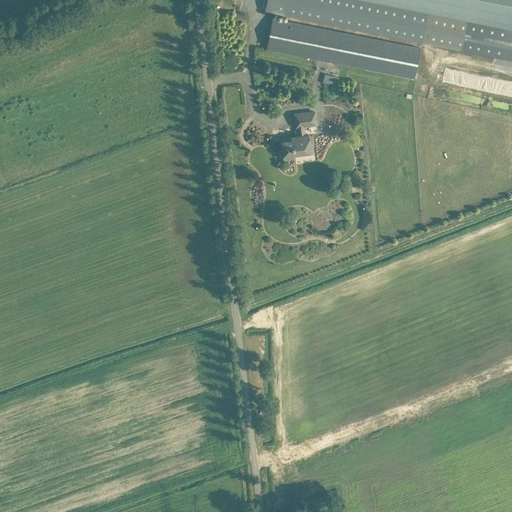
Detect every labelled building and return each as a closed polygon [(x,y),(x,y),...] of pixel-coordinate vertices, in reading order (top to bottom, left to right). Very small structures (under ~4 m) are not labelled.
[(511,28),(369,0),(267,0),(265,10),(274,12),(511,60),(511,57),(511,28)] [(511,0),(376,0),(511,27),(511,0)] [(273,18),(267,48),(319,59),(342,63),(415,78),(421,48),(273,18)] [(340,77),(324,73),(322,82),(338,85),(340,77)] [(315,111),(305,112),(295,114),(297,126),(316,124),(315,111)] [(309,135),(300,136),(292,137),(292,140),(282,141),(284,157),(295,156),(295,153),(311,151),(309,135)]
